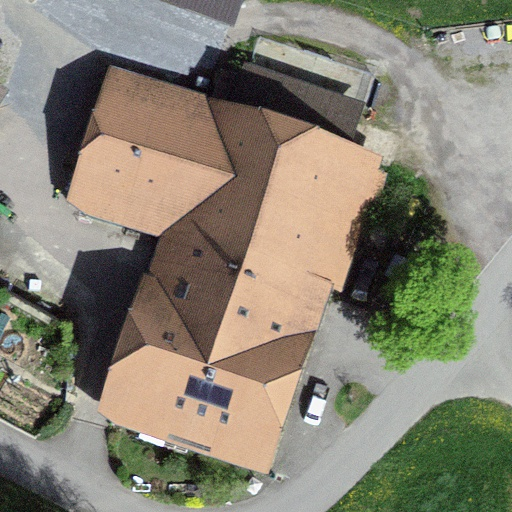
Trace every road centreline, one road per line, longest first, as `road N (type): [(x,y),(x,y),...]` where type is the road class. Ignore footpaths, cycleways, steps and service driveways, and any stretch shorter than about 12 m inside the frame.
road 1 (track): [(508,280),(409,99),(337,38),(76,47),(32,100),(16,184),(81,268),(100,335),(65,480)]
road 2 (unclassified): [(278,511),(460,336)]
road 3 (unclassified): [(0,447),(138,511)]
